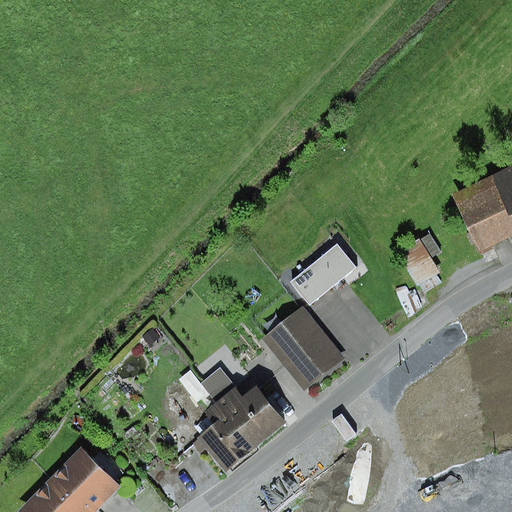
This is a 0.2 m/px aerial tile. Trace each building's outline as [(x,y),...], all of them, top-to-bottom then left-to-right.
[(511,169),(501,174),(471,208),(490,246),(511,233),(511,169)] [(426,243),(402,256),(421,291),(446,278),(426,243)] [(311,312),(272,342),(312,394),(351,365),(311,312)] [(249,385),(197,431),(232,470),(296,414),(272,387),(260,398),(249,385)] [(95,448),(32,509),(35,511),(111,511),(135,489),(95,448)]
